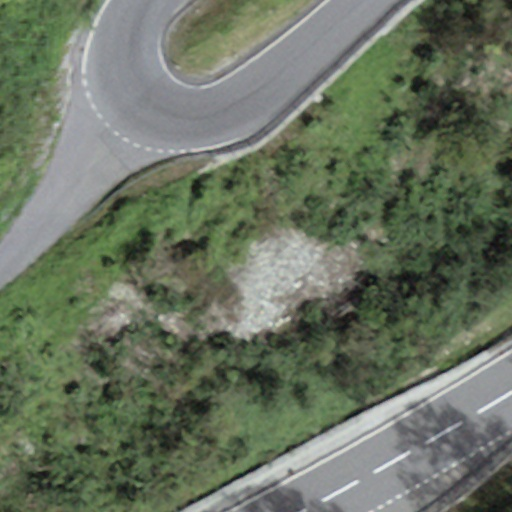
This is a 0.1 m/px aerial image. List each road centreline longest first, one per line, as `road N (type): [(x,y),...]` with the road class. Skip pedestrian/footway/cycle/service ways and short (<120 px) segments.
road 1 (tertiary): [(365,0),(245,103),(194,116),(164,110),(131,76),(127,51),(148,0)]
road 2 (primary): [(309,511),(511,400)]
road 3 (track): [(147,98),(0,263)]
